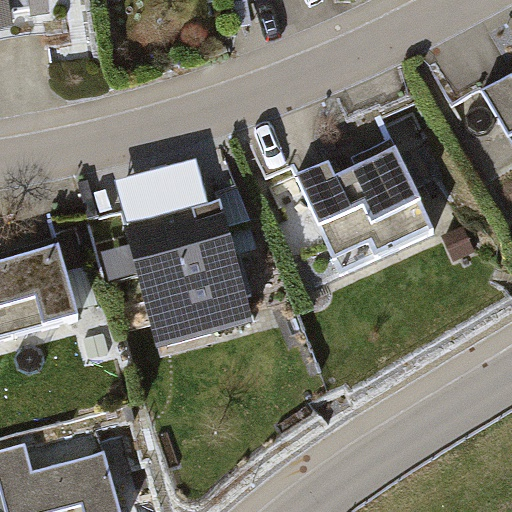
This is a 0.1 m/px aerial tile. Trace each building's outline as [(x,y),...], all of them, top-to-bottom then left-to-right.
[(49,27),(44,0),(0,0),(0,48),(10,47),(8,33),(49,27)] [(511,96),(509,91),(479,109),(511,164),(511,96)] [(292,193),(331,275),(367,259),(375,276),(438,247),(399,163),(395,165),(391,157),(349,177),(352,185),(333,194),(325,177),(292,193)] [(250,338),(219,215),(122,240),(154,363),(250,338)] [(0,304),(38,294),(45,323),(83,313),(65,243),(0,260),(0,304)] [(45,466),(105,446),(99,427),(39,448),(45,466)] [(0,456),(0,496),(4,511),(81,511),(82,511),(122,511),(107,457),(34,478),(25,450),(0,456)]
